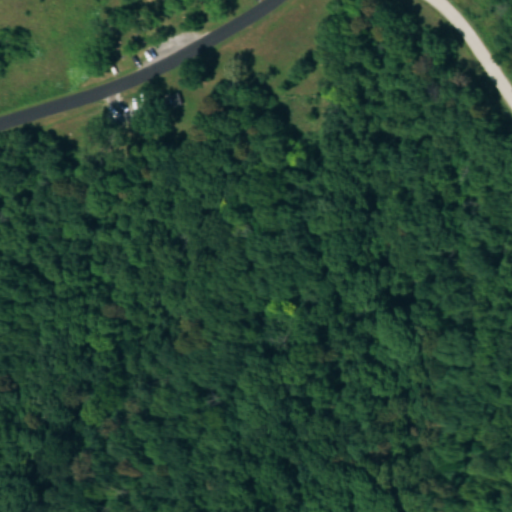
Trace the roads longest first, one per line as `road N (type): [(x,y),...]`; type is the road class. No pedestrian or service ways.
road 1 (residential): [(263,0),(140,74),(0,121)]
road 2 (residential): [(511,95),(436,0)]
